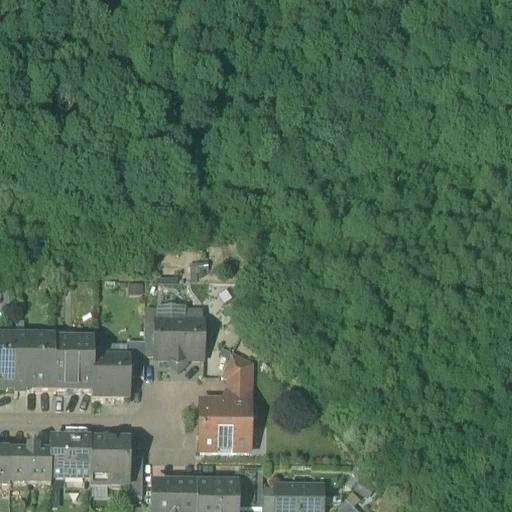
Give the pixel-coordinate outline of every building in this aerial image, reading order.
[(201,327),(156,327),(156,328),(155,363),(155,364),(170,364),(177,371),(183,364),(201,364),(201,327)] [(156,328),(144,328),(143,347),(143,362),(155,363),(156,328)] [(15,343),(0,343),(0,393),(13,393),(14,393),(15,343)] [(54,344),(27,343),(27,349),(16,349),(16,343),(15,343),(14,393),(13,393),(13,397),(26,397),(26,394),(53,394),(54,346),(54,344)] [(54,346),(53,394),(91,394),(92,394),(92,363),(93,363),(93,351),(72,351),(72,346),(54,346)] [(143,347),(126,347),(126,364),(128,364),(128,383),(143,383),(143,362),(143,347)] [(228,407),(200,407),(200,456),(248,456),(249,368),(231,359),(220,380),(231,386),(228,391),(228,407)] [(93,363),(92,363),(92,394),(91,394),(91,403),(128,403),(128,383),(128,364),(126,364),(93,363)] [(90,445),(47,444),(47,456),(48,456),(48,473),(50,473),(50,484),(89,485),(90,445)] [(128,445),(90,445),(89,485),(89,491),(126,491),(128,491),(128,453),(128,445)] [(47,456),(38,456),(38,453),(26,453),(25,456),(9,456),(9,490),(50,490),(50,484),(50,473),(48,473),(48,456),(47,456)] [(142,454),(128,453),(128,491),(126,491),(126,501),(141,501),(142,454)] [(0,489),(9,490),(9,456),(0,455),(0,489)] [(262,476),(239,476),(239,482),(234,482),(234,489),(235,489),(235,511),(247,511),(261,511),(261,501),(262,476)] [(195,511),(195,488),(155,488),(155,511),(195,511)] [(234,489),(195,488),(195,511),(235,511),(235,489),(234,489)] [(312,493),(275,492),(274,501),(274,511),(320,511),(321,503),(312,493)] [(274,511),(274,501),(261,501),(261,511),(274,511)]
